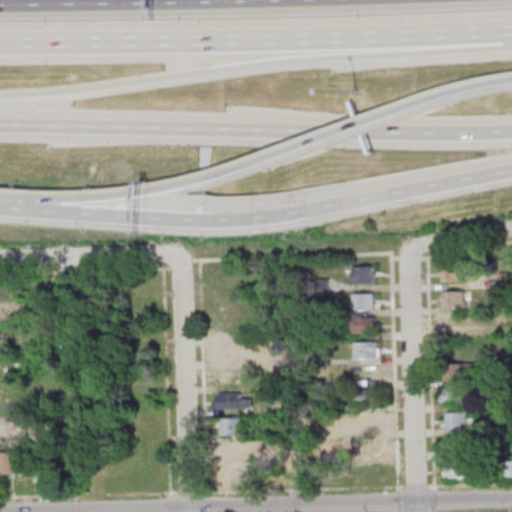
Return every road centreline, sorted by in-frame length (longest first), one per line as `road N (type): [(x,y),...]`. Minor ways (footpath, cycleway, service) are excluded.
road 1 (motorway): [(0,96),(315,57),(511,43)]
road 2 (motorway): [(0,41),(511,27)]
road 3 (motorway): [(0,123),(511,130)]
road 4 (residential): [(511,499),(15,511)]
road 5 (motorway): [(0,204),(195,218),(307,208)]
road 6 (motorway): [(0,202),(120,193),(259,161)]
road 7 (residential): [(413,511),(411,249)]
road 8 (residential): [(186,511),(182,262)]
road 9 (motorway): [(307,208),(511,167)]
road 10 (residential): [(0,255),(163,251),(182,262)]
road 11 (motorway): [(259,161),(429,99)]
